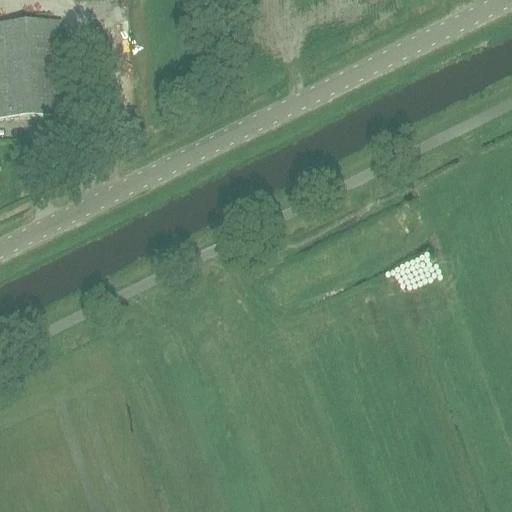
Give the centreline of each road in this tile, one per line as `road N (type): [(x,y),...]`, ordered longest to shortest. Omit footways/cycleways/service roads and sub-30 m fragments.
road 1 (unclassified): [(0,356),(511,104)]
road 2 (unclassified): [(0,249),(508,0)]
